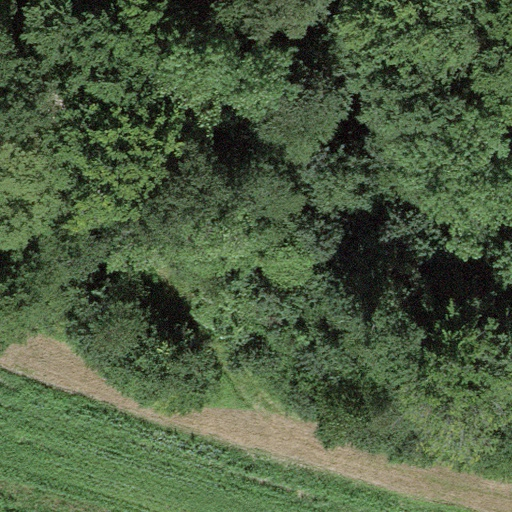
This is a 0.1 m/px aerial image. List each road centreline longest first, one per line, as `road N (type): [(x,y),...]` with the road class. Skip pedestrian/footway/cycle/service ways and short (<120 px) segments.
road 1 (track): [(0,12),(25,34),(104,200),(0,314)]
road 2 (track): [(104,200),(226,359),(253,382)]
